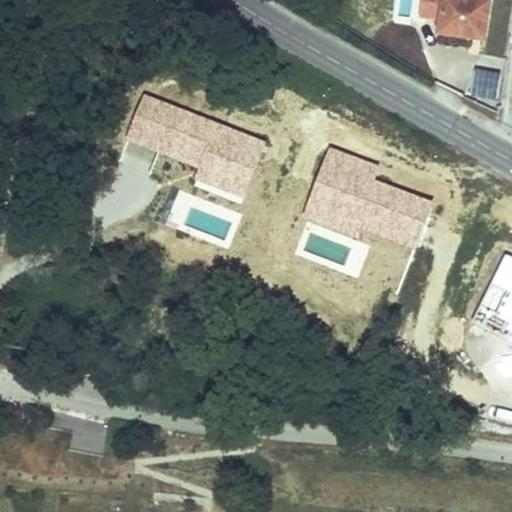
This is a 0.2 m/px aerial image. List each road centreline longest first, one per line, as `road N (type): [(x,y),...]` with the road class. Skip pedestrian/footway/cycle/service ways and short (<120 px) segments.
road 1 (unclassified): [(511,457),(94,404),(0,377)]
road 2 (secondary): [(511,160),(233,0)]
